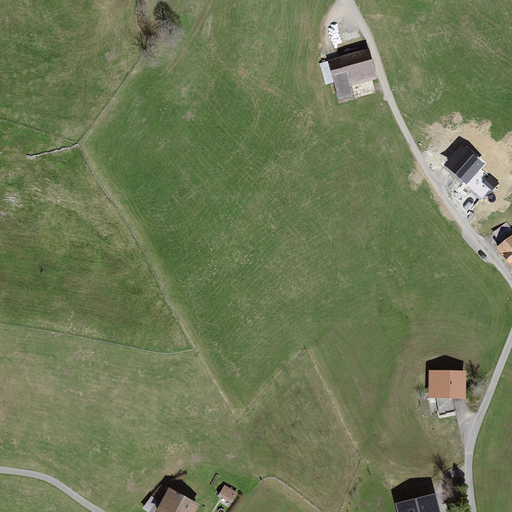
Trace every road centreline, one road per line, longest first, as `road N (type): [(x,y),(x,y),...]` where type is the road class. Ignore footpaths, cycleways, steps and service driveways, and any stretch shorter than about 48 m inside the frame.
road 1 (unclassified): [(511,282),(418,157),(350,0)]
road 2 (unclassified): [(472,511),(472,437),(511,338)]
